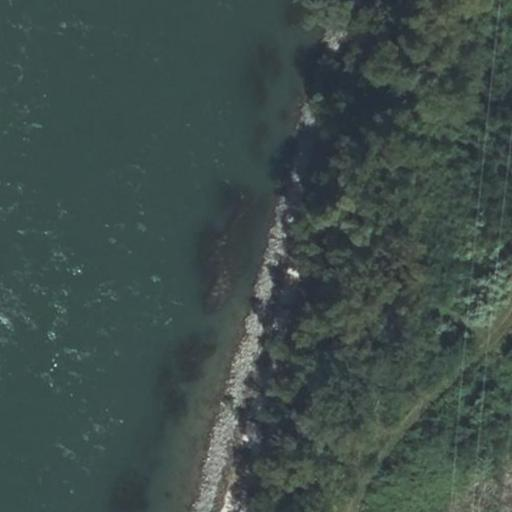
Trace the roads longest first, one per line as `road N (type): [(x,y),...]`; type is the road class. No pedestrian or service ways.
road 1 (track): [(239,511),(363,0)]
road 2 (track): [(371,511),(416,434),(511,324)]
